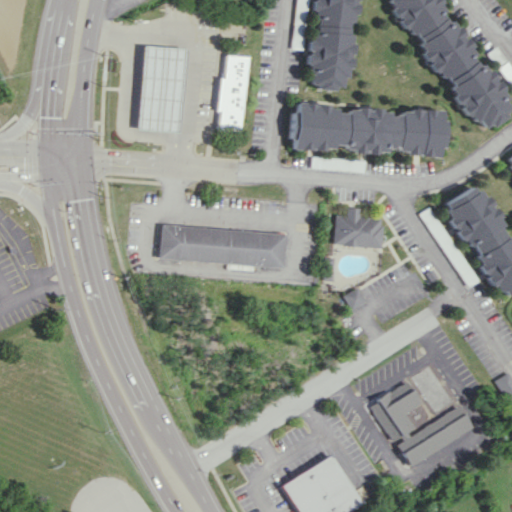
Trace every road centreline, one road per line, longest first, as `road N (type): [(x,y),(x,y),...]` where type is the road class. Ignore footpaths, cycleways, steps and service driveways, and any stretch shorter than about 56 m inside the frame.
road 1 (residential): [(511,130),(427,186),(79,161)]
road 2 (primary): [(210,511),(122,338),(94,257),(79,161)]
road 3 (primary): [(46,162),(77,314),(176,511)]
road 4 (residential): [(511,52),(464,293),(399,181)]
road 5 (residential): [(187,469),(464,293)]
road 6 (residential): [(274,176),(281,0)]
road 7 (primary): [(62,0),(46,162)]
road 8 (primary): [(79,161),(94,0)]
